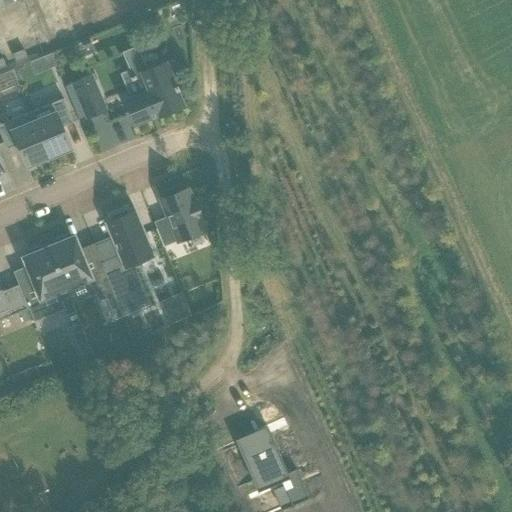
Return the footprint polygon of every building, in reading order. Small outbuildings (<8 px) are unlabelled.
[(106,31),(121,25),(115,10),(100,16),(106,31)] [(148,91),(123,101),(133,125),(157,115),(158,117),(182,108),(171,82),(179,79),(171,61),(164,64),(164,63),(147,70),(137,46),(122,52),(132,78),(140,74),(148,91)] [(24,50),(12,55),(15,62),(27,57),(24,50)] [(51,54),(40,58),(45,70),(56,66),(51,54)] [(0,74),(0,90),(18,83),(12,70),(0,74)] [(71,81),(86,116),(104,108),(90,73),(71,81)] [(30,112),(49,159),(71,149),(62,128),(73,123),(63,99),(30,112)] [(17,146),(26,168),(49,159),(30,112),(0,124),(0,134),(6,150),(17,146)] [(188,190),(161,201),(167,216),(178,241),(204,230),(200,219),(202,218),(195,201),(193,202),(188,190)] [(119,254),(100,262),(102,267),(114,296),(122,316),(150,304),(133,264),(153,255),(135,211),(128,214),(126,210),(111,216),(113,220),(106,223),(119,254)] [(54,239),(56,244),(48,247),(66,289),(89,280),(98,302),(114,296),(102,267),(89,272),(74,236),(70,238),(69,233),(54,239)] [(66,289),(48,247),(40,250),(38,245),(24,251),(26,256),(22,257),(40,300),(56,294),(65,316),(75,312),(66,289)] [(0,287),(0,320),(19,313),(26,310),(28,309),(19,285),(2,292),(0,287)] [(180,292),(160,301),(170,324),(190,315),(180,292)] [(26,310),(19,313),(23,322),(30,319),(26,310)] [(87,340),(77,344),(81,355),(91,351),(87,340)] [(269,428),(237,442),(258,492),(282,482),(292,507),(309,500),(297,472),(289,475),(269,428)]
